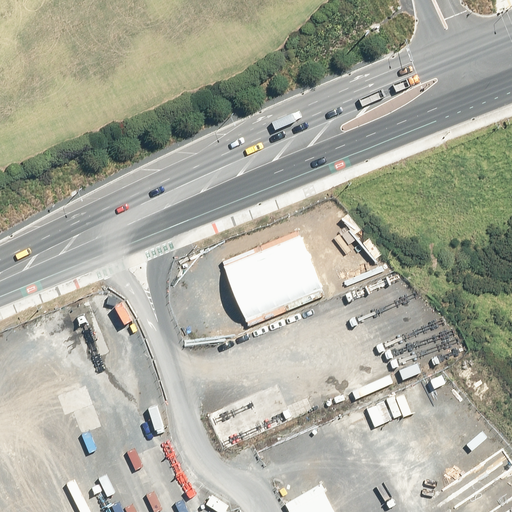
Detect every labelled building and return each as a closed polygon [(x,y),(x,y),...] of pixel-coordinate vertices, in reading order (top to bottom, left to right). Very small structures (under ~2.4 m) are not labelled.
[(242,264),(232,268),(238,283),(246,280),(252,293),(303,272),(290,240),(240,261),(242,264)] [(320,259),(303,266),(314,295),(332,289),(320,259)] [(221,302),(208,307),(213,320),(227,315),(221,302)] [(384,325),(385,325),(371,331),(367,321),(302,349),(316,383),(381,355),(379,350),(392,344),(387,334),(395,331),(391,324),(391,321),(391,320),(391,319),(391,318),(391,317),(390,316),(389,315),(388,314),(387,314),(386,314),(385,314),(384,314),(383,314),(382,315),(381,315),(381,316),(380,317),(380,318),(380,319),(380,320),(380,321),(380,322),(381,323),(382,323),(382,324),(383,324),(384,325)] [(136,405),(149,400),(141,380),(159,373),(140,321),(121,328),(122,333),(108,338),(112,349),(101,353),(110,379),(118,376),(127,400),(133,398),(136,405)] [(279,383),(209,412),(224,448),(294,419),(279,383)] [(59,394),(67,419),(80,415),(78,409),(93,404),(87,384),(59,394)] [(169,414),(174,427),(209,412),(204,399),(169,414)] [(80,416),(78,417),(85,434),(102,427),(96,410),(80,416)]
